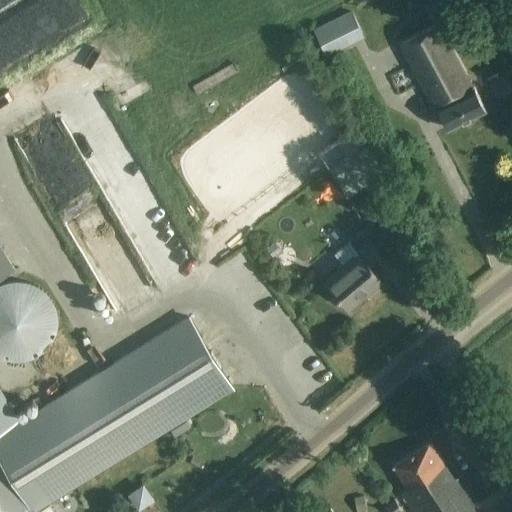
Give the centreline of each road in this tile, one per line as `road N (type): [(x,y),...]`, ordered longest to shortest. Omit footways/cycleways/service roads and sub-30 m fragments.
road 1 (tertiary): [(230,511),(511,278)]
road 2 (track): [(0,182),(97,337),(109,338),(189,291)]
road 3 (track): [(434,342),(511,466)]
